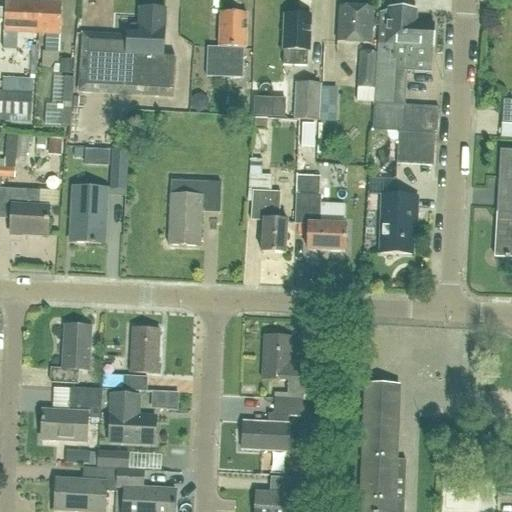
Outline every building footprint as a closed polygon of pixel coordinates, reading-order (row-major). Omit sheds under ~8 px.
[(38,34),(40,4),(5,2),(3,50),(15,51),(16,33),(38,34)] [(61,5),(40,4),(38,34),(47,34),(46,52),(59,53),(61,5)] [(373,9),(340,7),(338,43),(372,45),(373,9)] [(140,9),(140,26),(132,25),(128,28),(128,36),(82,34),(79,93),(174,98),(176,58),(163,57),(163,43),(164,43),(165,10),(140,9)] [(388,9),(388,14),(378,17),(374,106),(394,107),(395,71),(431,72),(431,63),(434,26),(431,26),(415,25),(415,11),(388,9)] [(208,48),(207,78),(243,79),(244,50),(246,50),(247,14),(220,14),(219,48),(208,48)] [(311,17),(285,16),(283,50),(296,51),(295,66),(306,67),(307,52),(309,52),(311,17)] [(375,55),(359,54),(357,90),(374,91),(375,55)] [(15,104),(30,105),(32,71),(17,70),(15,104)] [(320,86),(295,85),(293,121),(319,123),(320,86)] [(511,102),(502,102),(501,125),(511,125),(511,102)] [(398,134),(398,133),(435,135),(437,135),(438,110),(374,106),(373,133),(398,134)] [(433,167),(435,135),(398,133),(398,134),(396,165),(433,167)] [(4,169),(0,169),(0,173),(0,177),(14,178),(15,160),(26,161),(27,145),(5,144),(4,169)] [(241,160),(241,150),(210,149),(210,160),(241,160)] [(112,191),(127,191),(129,152),(114,151),(112,191)] [(511,151),(500,151),(497,214),(504,214),(511,214),(511,151)] [(281,193),(270,192),(271,178),(261,177),(262,161),(249,160),(247,201),(253,201),(252,221),(264,221),(262,254),(286,255),(288,221),(280,221),(281,193)] [(321,195),(319,195),(319,178),(296,177),(295,225),(308,226),(307,252),(345,253),(345,225),(321,225),(321,195)] [(171,181),(168,246),(200,247),(202,208),(220,209),(221,183),(171,181)] [(59,192),(0,188),(0,214),(12,215),(11,234),(48,236),(49,207),(58,207),(59,192)] [(74,188),(71,243),(104,245),(107,190),(74,188)] [(370,252),(370,253),(412,255),(413,225),(416,225),(417,197),(382,196),(380,252),(370,252)] [(504,214),(497,214),(494,258),(505,258),(505,260),(509,260),(509,259),(511,258),(511,214),(504,214)] [(64,327),(62,370),(51,369),(50,383),(74,385),(75,371),(89,372),(92,328),(64,327)] [(132,330),(131,345),(130,374),(158,375),(160,332),(132,330)] [(264,337),(262,381),(288,382),(288,394),(309,395),(324,396),(326,369),(310,368),(310,370),(290,369),(291,338),(264,337)] [(355,343),(343,342),(342,385),(353,385),(355,343)] [(123,378),(123,392),(147,393),(147,379),(123,378)] [(399,387),(365,385),(360,511),(403,511),(405,463),(396,462),(399,387)] [(74,414),(43,413),(42,441),(85,443),(86,420),(98,420),(100,392),(75,391),(74,414)] [(109,443),(154,445),(156,418),(138,417),(139,397),(111,396),(109,443)] [(274,400),(273,416),(301,418),(302,402),(274,400)] [(242,450),(286,453),(288,426),(243,423),(242,450)] [(99,452),(98,469),(128,470),(129,454),(99,452)] [(117,470),(98,469),(93,469),(92,483),(56,481),(54,511),(59,511),(104,511),(106,492),(115,492),(116,488),(117,470)] [(143,471),(117,470),(116,488),(124,489),(122,511),(174,511),(176,491),(142,489),(143,471)] [(292,496),(256,494),(254,511),(306,511),(307,497),(316,498),(316,481),(292,480),(292,496)]
